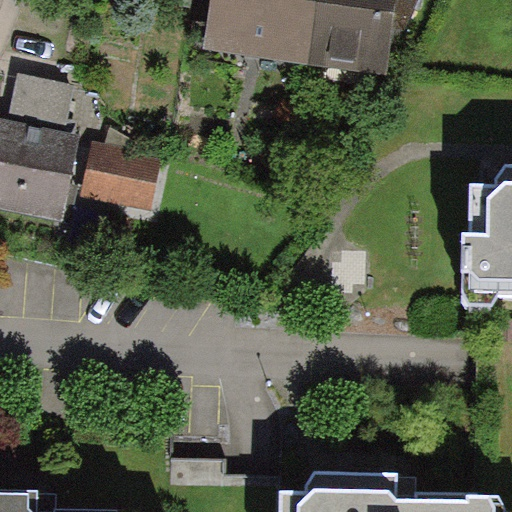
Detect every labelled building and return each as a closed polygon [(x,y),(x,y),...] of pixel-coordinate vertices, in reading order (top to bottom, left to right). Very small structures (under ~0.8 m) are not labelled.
[(212,0),(204,56),(307,71),(317,0),(212,0)] [(406,38),(420,0),(317,0),(307,71),(389,82),(395,36),(406,38)] [(0,121),(0,213),(64,227),(82,140),(67,137),(78,88),(17,75),(7,123),(0,121)] [(94,146),(83,199),(152,213),(163,160),(94,146)] [(489,189),(465,190),(466,295),(473,307),(495,307),(501,299),(511,299),(511,170),(502,170),(489,189)] [(303,508),(282,509),(282,511),(498,511),(494,506),(403,507),(403,490),(318,491),(303,508)]
